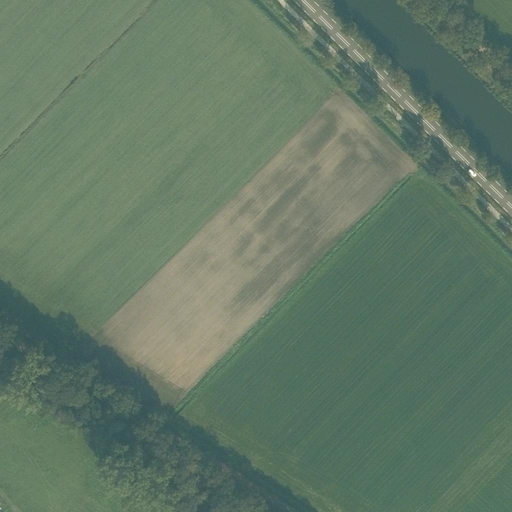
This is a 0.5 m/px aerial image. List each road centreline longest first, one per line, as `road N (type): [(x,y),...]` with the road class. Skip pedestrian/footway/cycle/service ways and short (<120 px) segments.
road 1 (track): [(0,335),(291,511)]
road 2 (primary): [(511,207),(302,0)]
